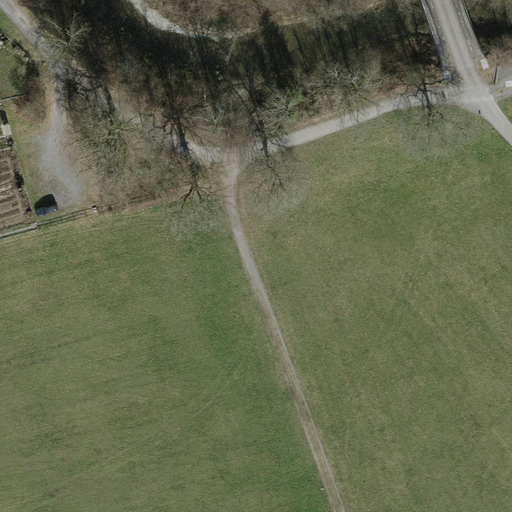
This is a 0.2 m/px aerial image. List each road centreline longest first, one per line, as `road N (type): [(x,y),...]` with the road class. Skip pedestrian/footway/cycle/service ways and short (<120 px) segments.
road 1 (track): [(511,78),(225,153),(151,128),(53,56),(6,0)]
road 2 (track): [(335,511),(232,215),(225,153)]
